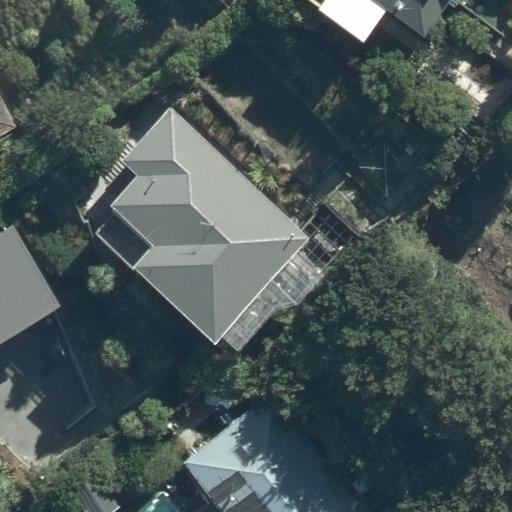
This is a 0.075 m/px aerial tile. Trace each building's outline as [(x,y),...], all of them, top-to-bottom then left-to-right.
[(448,0),(291,0),(313,17),(311,20),(356,55),(385,18),(416,42),(448,0)] [(0,139),(21,128),(0,89),(0,139)] [(315,242),(169,116),(124,168),(139,181),(87,241),(218,353),(315,242)] [(11,239),(0,245),(0,340),(53,307),(11,239)] [(375,511),(271,381),(173,459),(216,511),(375,511)]
